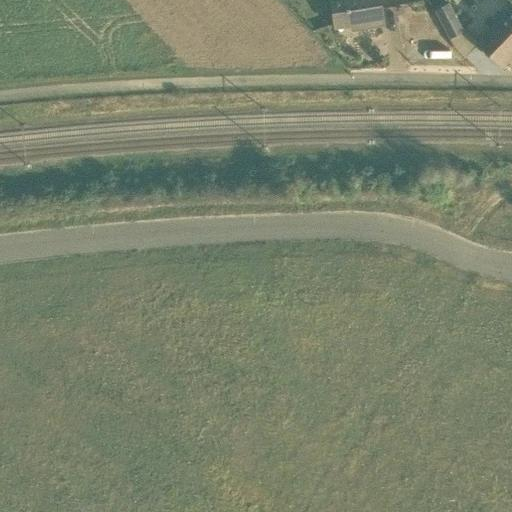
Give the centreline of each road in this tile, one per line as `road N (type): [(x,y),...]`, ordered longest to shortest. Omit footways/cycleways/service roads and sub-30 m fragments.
road 1 (unclassified): [(511,268),(404,232),(347,226),(125,233),(0,251)]
road 2 (unclassified): [(0,97),(122,85),(511,82)]
